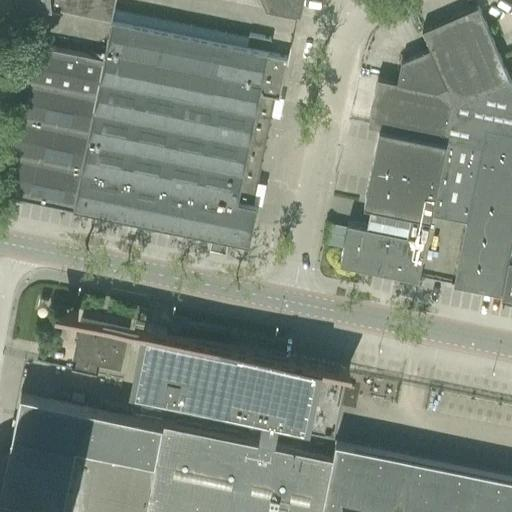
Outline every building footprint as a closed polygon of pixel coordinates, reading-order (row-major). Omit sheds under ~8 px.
[(24,0),(111,18),(114,0),(24,0)] [(261,0),(265,9),(295,15),(297,0),(261,0)] [(367,123),(379,126),(446,139),(454,103),(508,79),(477,5),(422,29),(430,47),(401,59),(396,80),(377,77),(370,112),(368,123),(367,123)] [(89,128),(73,206),(212,235),(227,238),(249,242),(257,203),(252,203),(275,94),(260,91),(267,53),(270,38),(248,34),(246,44),(112,17),(103,58),(89,128)] [(0,163),(0,191),(73,206),(89,128),(103,58),(25,42),(0,163)] [(286,57),(267,53),(260,91),(275,94),(279,95),(286,57)] [(453,284),(500,294),(501,290),(502,289),(511,238),(511,88),(508,79),(454,103),(446,139),(431,213),(466,220),(457,264),(453,284)] [(418,277),(431,213),(446,139),(379,126),(363,203),(371,205),(367,224),(348,221),(347,225),(329,222),(325,242),(343,245),(340,261),(418,277)] [(511,238),(502,289),(501,290),(507,291),(506,294),(505,293),(505,295),(511,296),(511,238)] [(352,366),(169,329),(56,306),(55,309),(145,327),(133,384),(334,425),(346,369),(351,370),(352,366)] [(37,360),(96,373),(97,373),(97,371),(94,370),(96,361),(125,367),(125,366),(120,365),(128,326),(104,321),(102,328),(80,324),(74,356),(77,357),(75,366),(37,359),(37,360)] [(0,511),(247,511),(262,441),(20,389),(18,402),(13,428),(0,490),(0,492),(0,493),(0,494),(0,511)] [(511,511),(511,474),(335,438),(331,455),(262,441),(247,511),(511,511)]
